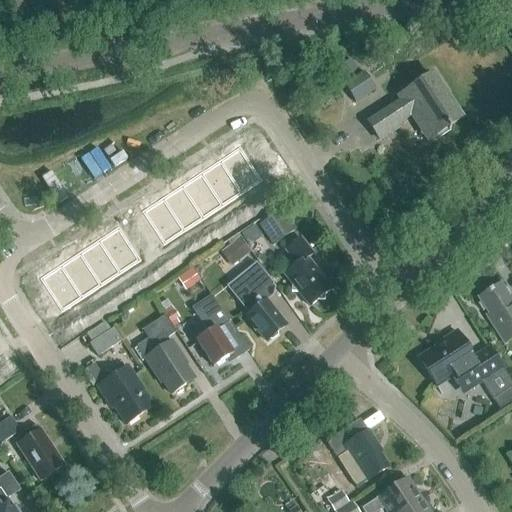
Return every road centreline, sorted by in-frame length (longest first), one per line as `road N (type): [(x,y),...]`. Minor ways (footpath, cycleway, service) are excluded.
road 1 (residential): [(14,249),(248,106),(277,120),(392,290)]
road 2 (tertiary): [(0,72),(404,0)]
road 3 (residential): [(149,511),(0,285)]
road 4 (tertiary): [(183,511),(333,352)]
road 5 (residential): [(478,511),(433,446),(333,352)]
road 6 (tertiary): [(392,290),(511,171)]
